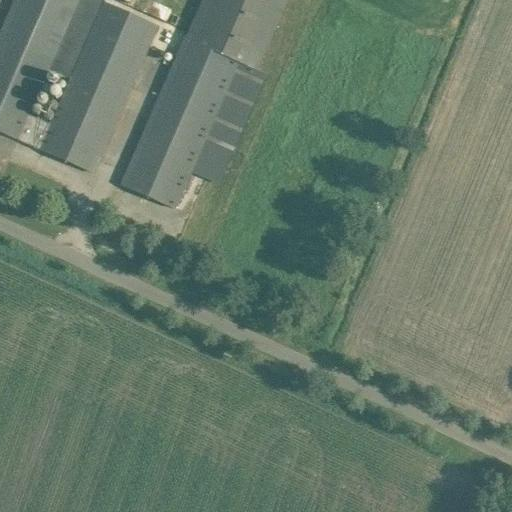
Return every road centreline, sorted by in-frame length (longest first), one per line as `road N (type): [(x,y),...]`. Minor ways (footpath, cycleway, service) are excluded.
road 1 (unclassified): [(511,455),(0,222)]
road 2 (track): [(483,0),(335,375)]
